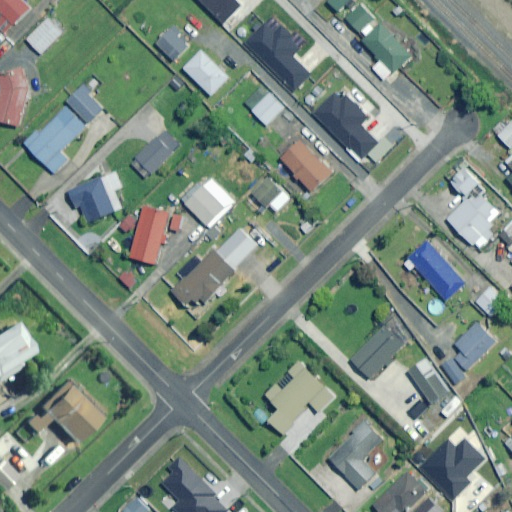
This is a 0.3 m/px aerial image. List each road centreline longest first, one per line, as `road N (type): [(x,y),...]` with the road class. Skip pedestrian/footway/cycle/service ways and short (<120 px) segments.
road 1 (residential): [(460,125),(183,400)]
road 2 (residential): [(183,400),(0,215)]
road 3 (residential): [(69,511),(183,400)]
road 4 (residential): [(294,511),(183,400)]
